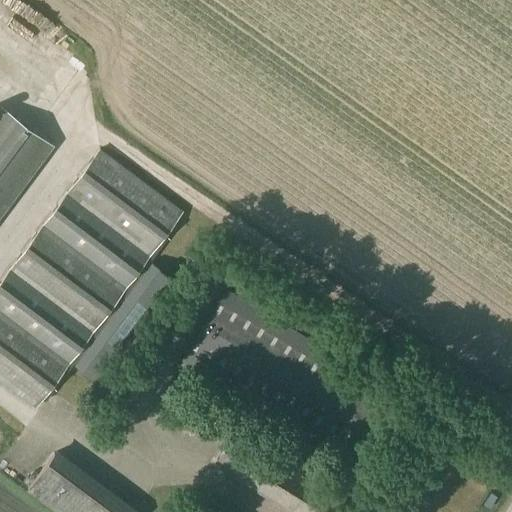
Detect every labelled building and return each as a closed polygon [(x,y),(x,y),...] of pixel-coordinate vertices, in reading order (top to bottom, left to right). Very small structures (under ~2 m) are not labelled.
[(0,64),(31,81),(41,64),(0,42),(0,64)] [(2,108),(0,110),(0,216),(53,145),(2,108)] [(100,150),(0,284),(0,377),(35,404),(179,210),(100,150)] [(405,398),(225,287),(181,359),(360,470),(405,398)] [(70,413),(90,421),(94,412),(74,404),(70,413)] [(236,428),(213,464),(292,511),(333,511),(344,495),(236,428)] [(133,511),(136,509),(56,450),(28,488),(60,511),(133,511)] [(439,477),(451,490),(464,477),(451,465),(439,477)] [(222,499),(212,511),(232,511),(235,508),(222,499)] [(450,511),(433,501),(425,511),(450,511)]
